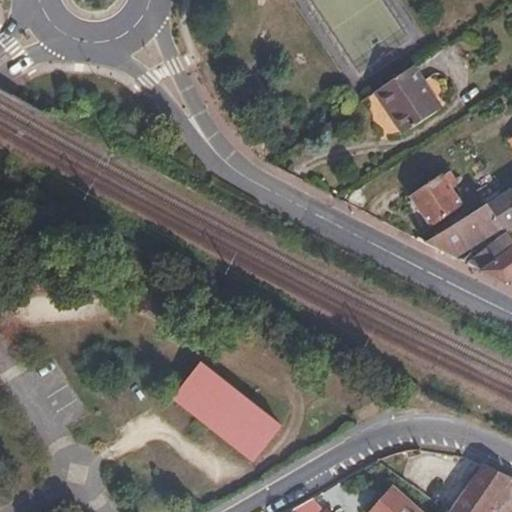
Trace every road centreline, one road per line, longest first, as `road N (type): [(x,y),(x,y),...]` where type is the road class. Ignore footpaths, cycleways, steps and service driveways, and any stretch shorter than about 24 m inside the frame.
road 1 (tertiary): [(511,311),(229,170),(196,129)]
road 2 (residential): [(511,466),(445,437),(409,433),(373,441),(248,511)]
road 3 (tertiary): [(196,129),(151,0)]
road 4 (tertiary): [(97,43),(134,66),(196,129)]
